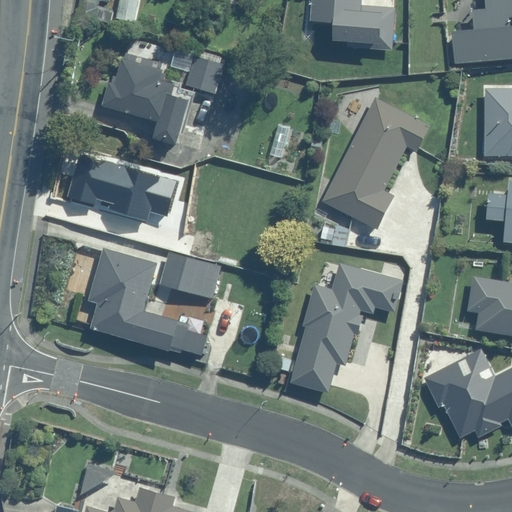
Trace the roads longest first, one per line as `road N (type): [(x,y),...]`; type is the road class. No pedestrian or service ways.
road 1 (residential): [(511,496),(436,496),(303,444),(0,365)]
road 2 (secondary): [(0,231),(31,0)]
